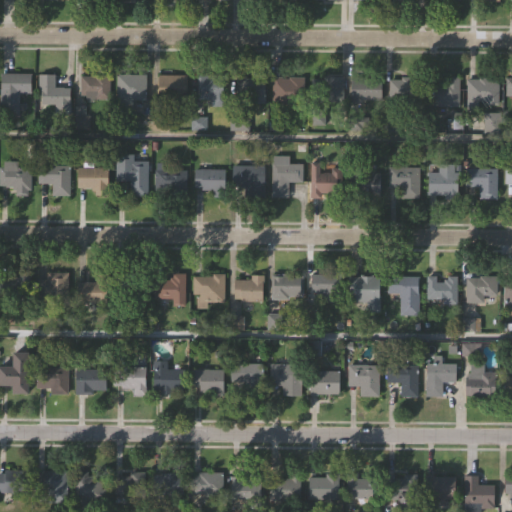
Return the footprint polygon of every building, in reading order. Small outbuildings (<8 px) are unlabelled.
[(109,100),(83,100),(83,72),(109,72),(109,100)] [(31,74),(31,93),(18,93),(18,105),(1,105),(1,74),(31,74)] [(54,74),(54,85),(69,85),(69,109),(39,109),(38,75),(54,74)] [(146,74),(146,100),(117,100),(117,74),(146,74)] [(157,99),(157,75),(186,75),(186,99),(157,99)] [(210,106),(210,99),(198,99),(198,75),(226,75),(226,106),(210,106)] [(265,104),(235,104),(235,77),(265,77),(265,104)] [(304,104),(271,104),(271,77),(304,77),(304,104)] [(343,77),(343,103),(312,103),(312,77),(343,77)] [(382,101),(350,101),(350,78),(382,78),(382,101)] [(389,78),(420,78),(420,102),(389,102),(389,78)] [(498,78),(498,104),(467,104),(467,78),(498,78)] [(459,79),(459,106),(431,106),(431,79),(459,79)] [(75,102),(85,102),(85,113),(91,113),(91,126),(75,125),(75,102)] [(483,110),(501,110),(501,130),(483,129),(483,110)] [(147,161),(147,196),(129,197),(129,181),(116,181),(115,155),(133,155),(133,162),(147,161)] [(288,182),(287,198),(272,197),(273,162),(302,163),(302,182),(288,182)] [(186,191),(155,191),(155,164),(165,164),(165,169),(186,169),(186,191)] [(457,164),(457,196),(428,196),(428,172),(438,172),(438,164),(457,164)] [(233,188),(233,165),(263,165),(263,198),(244,198),(244,188),(233,188)] [(320,165),(320,173),(336,173),(336,197),(310,197),(310,165),(320,165)] [(68,166),(68,188),(39,188),(39,166),(68,166)] [(420,200),(402,200),(402,189),(388,189),(388,167),(420,167),(420,200)] [(15,193),(15,187),(0,187),(0,168),(30,168),(30,193),(15,193)] [(77,187),(77,168),(108,168),(107,195),(92,195),(92,188),(77,187)] [(467,187),(467,168),(497,168),(497,199),(478,199),(478,187),(467,187)] [(225,169),(225,190),(194,190),(194,169),(225,169)] [(351,175),(378,172),(381,206),(354,209),(351,175)] [(77,302),(77,283),(96,283),(96,271),(112,271),(112,302),(77,302)] [(67,272),(67,303),(38,303),(38,280),(46,280),(46,272),(67,272)] [(0,274),(28,274),(28,298),(0,298),(0,274)] [(184,302),(156,302),(156,274),(184,274),(184,302)] [(224,275),(224,306),(193,306),(193,275),(224,275)] [(339,275),(339,296),(311,296),(311,275),(339,275)] [(465,302),(465,275),(496,275),(496,302),(465,302)] [(272,299),(272,276),(302,276),(302,299),(272,299)] [(138,280),(147,277),(151,289),(142,291),(138,280)] [(368,312),(368,302),(350,302),(350,277),(380,277),(380,312),(368,312)] [(400,316),(400,294),(389,294),(389,277),(418,277),(418,316),(400,316)] [(457,277),(457,303),(426,303),(426,277),(457,277)] [(234,302),(234,278),(263,278),(263,302),(234,302)] [(29,353),(29,394),(12,394),(12,386),(0,386),(0,366),(13,366),(13,353),(29,353)] [(166,369),(184,369),(184,393),(153,393),(153,362),(166,362),(166,369)] [(496,373),(496,397),(467,397),(467,362),(483,362),(483,373),(496,373)] [(456,363),(456,382),(442,382),(442,397),(426,397),(426,363),(456,363)] [(231,384),(231,364),(262,364),(262,384),(231,384)] [(301,364),(301,396),(282,396),(282,385),(270,385),(270,364),(301,364)] [(378,396),(358,396),(358,385),(350,385),(350,365),(378,365),(378,396)] [(417,397),(400,397),(400,382),(386,382),(386,365),(417,365),(417,397)] [(145,395),(132,395),(132,387),(114,387),(114,367),(145,367),(145,395)] [(106,369),(106,393),(74,393),(74,369),(106,369)] [(194,369),(223,370),(223,393),(194,393),(194,369)] [(309,395),(309,370),(340,370),(340,395),(309,395)] [(36,388),(36,371),(66,371),(66,393),(49,393),(49,388),(36,388)] [(28,493),(0,493),(0,471),(28,471),(28,493)] [(36,498),(36,471),(66,471),(66,498),(36,498)] [(103,472),(103,499),(74,499),(74,472),(103,472)] [(143,497),(115,497),(115,473),(143,473),(143,497)] [(221,473),(221,495),(194,495),(194,473),(221,473)] [(181,474),(181,497),(153,497),(153,474),(181,474)] [(252,499),(231,499),(231,474),(252,474),(252,499)] [(416,508),(388,507),(389,475),(417,476),(416,508)] [(308,476),(339,476),(339,500),(308,500),(308,476)] [(455,476),(455,500),(428,500),(428,476),(455,476)] [(464,510),(464,476),(478,476),(478,485),(495,485),(495,510),(464,510)] [(296,477),(296,500),(262,500),(262,477),(296,477)] [(374,500),(347,500),(347,478),(374,478),(374,500)]
